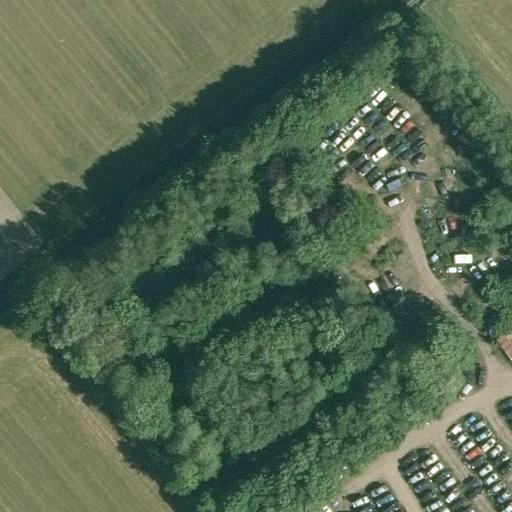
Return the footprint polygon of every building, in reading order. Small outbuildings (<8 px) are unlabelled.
[(439,128),(441,135),(449,133),(452,150),(467,148),(465,133),(456,134),(453,120),(446,121),(444,109),(430,111),(431,119),(416,122),(417,132),(439,128)] [(480,155),(492,145),(484,135),(472,145),(480,155)] [(347,146),(353,157),(368,148),(361,137),(347,146)] [(396,180),(393,182),(388,173),(366,184),(380,209),(404,196),(396,180)] [(437,231),(451,224),(446,214),(432,221),(437,231)] [(486,231),(501,237),(508,220),(493,214),(486,231)] [(452,267),(446,247),(436,250),(442,270),(452,267)] [(425,312),(442,333),(454,323),(436,302),(425,312)] [(500,447),(477,467),(493,487),(499,482),(492,473),(509,458),(500,447)] [(316,478),(321,489),(338,480),(332,470),(316,478)] [(505,511),(511,511),(511,494),(508,493),(500,509),(505,511)]
